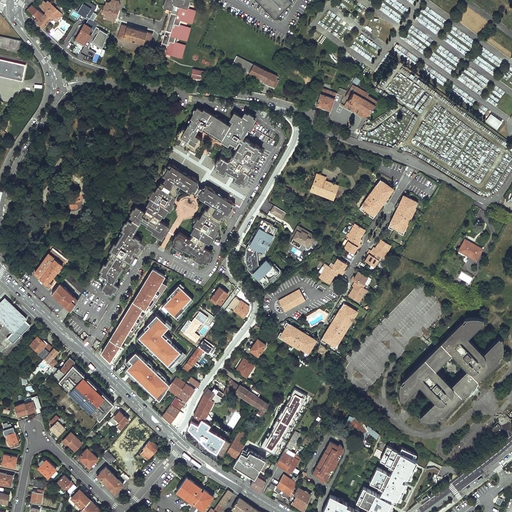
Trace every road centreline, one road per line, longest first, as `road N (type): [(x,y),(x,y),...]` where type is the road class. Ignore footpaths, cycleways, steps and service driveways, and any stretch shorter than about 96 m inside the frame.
road 1 (residential): [(173,433),(253,314),(252,297),(226,265),(294,140),(296,127),(280,103)]
road 2 (residential): [(280,103),(481,200),(496,197),(511,177)]
road 3 (secondary): [(0,273),(142,407)]
road 4 (residential): [(121,511),(44,443),(27,457),(16,511)]
road 5 (residential): [(139,86),(280,103)]
road 6 (residential): [(20,15),(69,56),(139,86)]
road 7 (tertiary): [(0,197),(59,89)]
